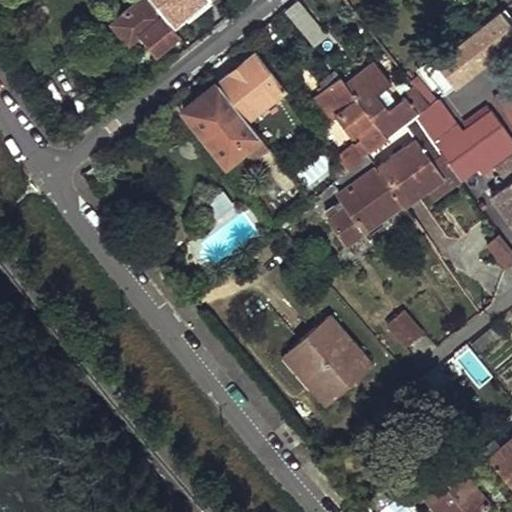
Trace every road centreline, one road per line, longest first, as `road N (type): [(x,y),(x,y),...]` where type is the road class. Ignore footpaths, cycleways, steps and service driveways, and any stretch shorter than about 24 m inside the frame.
road 1 (residential): [(319,511),(76,219),(48,174)]
road 2 (residential): [(48,174),(266,0)]
